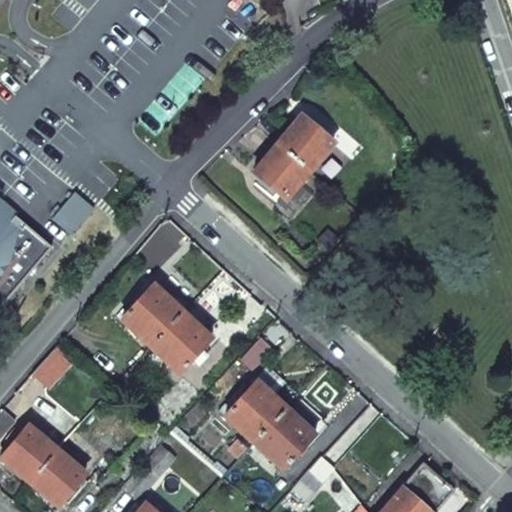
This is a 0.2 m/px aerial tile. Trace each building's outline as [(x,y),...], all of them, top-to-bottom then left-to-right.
[(299,118),(276,146),(308,173),(332,145),(299,118)] [(276,146),(252,175),(285,202),(308,173),(276,146)] [(51,220),(70,237),(93,210),(73,194),(51,220)] [(0,307),(53,246),(1,201),(0,200),(0,307)] [(152,287),(120,321),(149,348),(181,313),(152,287)] [(181,313),(149,348),(178,375),(210,340),(181,313)] [(238,363),(252,374),(271,351),(258,339),(238,363)] [(122,369),(104,352),(94,363),(111,382),(122,369)] [(182,379),(149,413),(167,429),(199,395),(182,379)] [(256,383),(224,417),(253,444),(284,408),(256,383)] [(284,408),(253,444),(281,469),(313,435),(284,408)] [(0,438),(14,422),(1,412),(0,412),(0,438)] [(27,427),(0,458),(28,483),(55,450),(27,427)] [(129,448),(111,471),(124,481),(143,460),(142,459),(148,452),(137,442),(131,449),(129,448)] [(55,450),(28,483),(56,506),(84,474),(55,450)] [(422,465),(401,489),(427,511),(434,511),(453,491),(422,465)] [(143,469),(126,488),(136,496),(152,477),(143,469)] [(308,471),(291,490),(306,503),(323,484),(308,471)] [(427,511),(401,489),(381,511),(427,511)]
